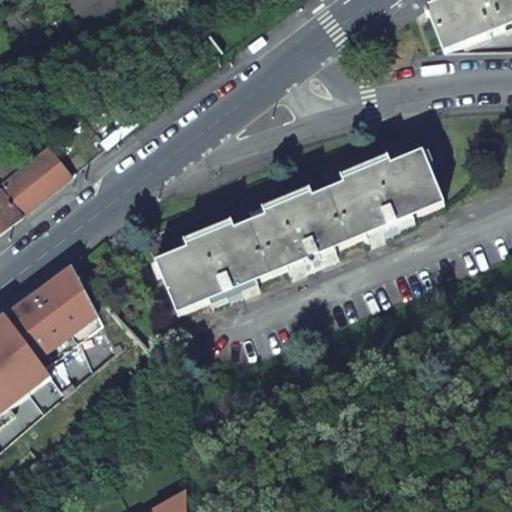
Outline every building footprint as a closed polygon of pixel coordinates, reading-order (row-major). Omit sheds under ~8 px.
[(511,0),(451,0),(452,2),(427,12),(444,56),(511,54),(511,0)] [(382,146),(146,243),(178,320),(210,306),(213,312),(259,293),(257,287),(288,274),(291,280),(337,261),(335,255),(366,242),(368,247),(415,228),(412,223),(445,209),(419,148),(388,159),(382,146)] [(23,220),(73,179),(51,151),(0,190),(23,220)] [(0,237),(23,220),(0,190),(0,237)] [(40,298),(7,322),(39,364),(66,399),(116,356),(98,320),(74,273),(40,298)] [(0,327),(0,502),(2,505),(160,374),(132,342),(116,356),(66,399),(39,364),(7,322),(0,327)]
